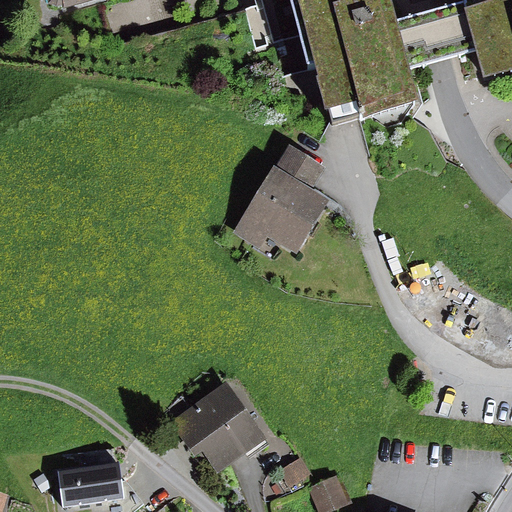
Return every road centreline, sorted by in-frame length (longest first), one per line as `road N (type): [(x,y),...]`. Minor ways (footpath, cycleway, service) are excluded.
road 1 (motorway): [(511,496),(281,427),(0,326)]
road 2 (track): [(196,501),(82,400),(0,380)]
road 3 (residential): [(511,196),(461,122),(419,0)]
road 4 (motorway): [(0,460),(139,511)]
